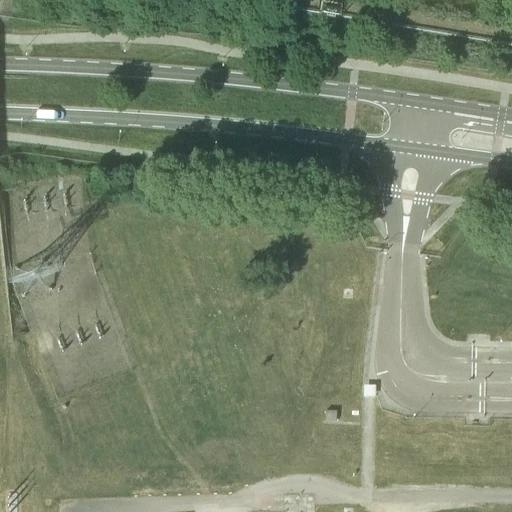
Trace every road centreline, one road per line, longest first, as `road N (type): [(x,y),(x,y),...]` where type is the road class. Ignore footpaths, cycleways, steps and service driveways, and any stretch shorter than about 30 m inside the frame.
road 1 (tertiary): [(417,103),(163,72),(0,63)]
road 2 (tertiary): [(0,116),(167,122),(412,150)]
road 3 (unknown): [(511,499),(350,501),(312,490),(265,492),(226,511)]
